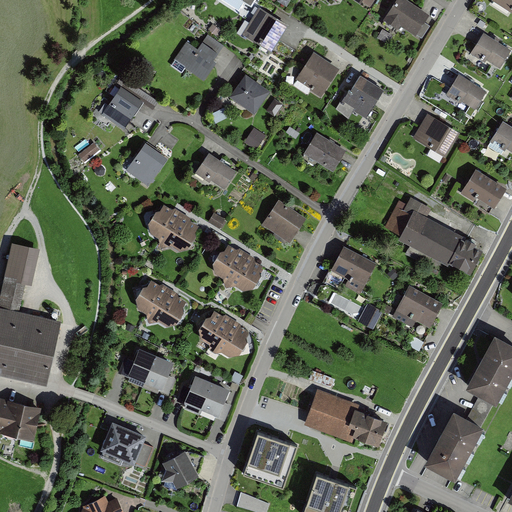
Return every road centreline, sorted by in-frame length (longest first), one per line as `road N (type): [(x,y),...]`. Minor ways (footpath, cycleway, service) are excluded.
road 1 (residential): [(214,511),(277,330),(464,0)]
road 2 (tertiary): [(511,232),(387,472)]
road 3 (track): [(152,0),(62,71),(44,108),(43,161)]
